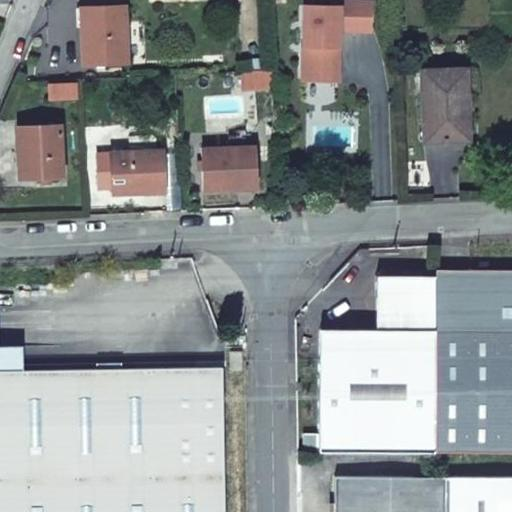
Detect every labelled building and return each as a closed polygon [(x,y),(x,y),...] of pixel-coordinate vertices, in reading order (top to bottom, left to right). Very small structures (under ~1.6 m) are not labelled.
[(303,5),(301,70),(337,71),(338,46),(333,46),(333,31),(338,31),(369,31),(369,1),(337,1),(337,6),(303,5)] [(122,6),(79,8),(81,47),(83,47),(83,64),(125,62),(122,6)] [(419,70),(422,143),(468,141),(465,69),(419,70)] [(301,70),(301,80),(337,81),(337,71),(301,70)] [(79,81),(52,81),(52,98),(79,98),(79,81)] [(58,126),(17,128),(18,161),(22,161),(22,179),(60,177),(58,126)] [(253,147),(202,148),(204,190),(237,189),(236,185),(254,184),(253,147)] [(161,151),(110,153),(112,194),(145,192),(145,190),(163,188),(161,151)] [(511,269),(435,269),(435,276),(435,329),(511,328),(511,269)] [(374,329),(347,329),(317,360),(317,452),(434,451),(435,329),(435,276),(376,275),(374,329)] [(511,451),(511,328),(435,329),(434,451),(511,451)] [(0,346),(0,370),(21,370),(20,346),(0,346)] [(0,511),(222,511),(220,395),(195,395),(195,366),(21,370),(0,370),(0,511)] [(195,366),(195,395),(220,395),(220,366),(195,366)] [(443,511),(444,477),(333,476),(333,511),(443,511)] [(511,511),(511,476),(444,477),(443,511),(511,511)]
